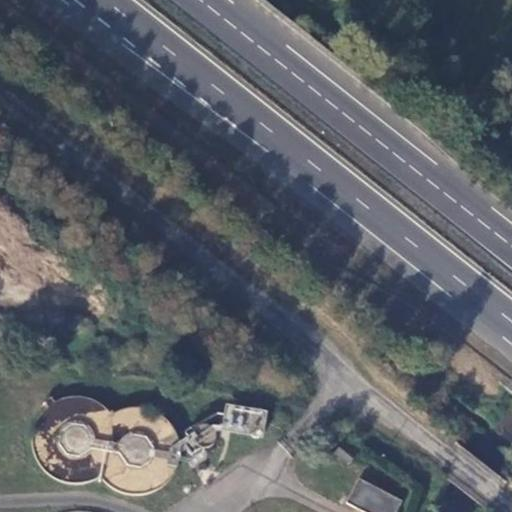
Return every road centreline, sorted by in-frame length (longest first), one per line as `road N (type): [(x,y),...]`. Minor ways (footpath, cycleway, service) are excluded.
road 1 (unclassified): [(511,507),(0,100)]
road 2 (trunk): [(102,0),(511,323)]
road 3 (trunk): [(511,246),(199,0)]
